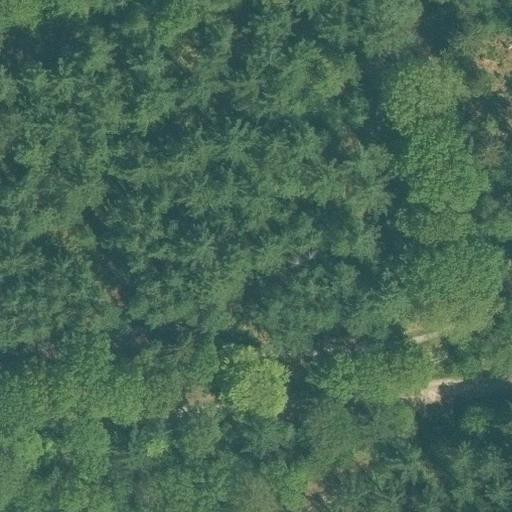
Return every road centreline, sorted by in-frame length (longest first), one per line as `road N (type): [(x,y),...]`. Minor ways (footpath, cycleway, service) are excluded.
road 1 (track): [(0,424),(511,382)]
road 2 (track): [(511,482),(486,384),(417,0)]
road 3 (track): [(274,511),(486,384)]
